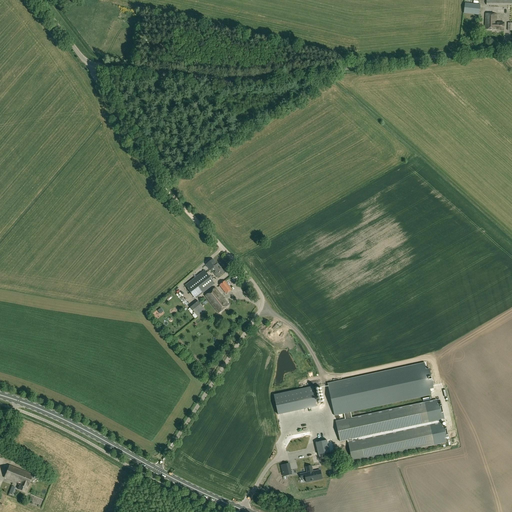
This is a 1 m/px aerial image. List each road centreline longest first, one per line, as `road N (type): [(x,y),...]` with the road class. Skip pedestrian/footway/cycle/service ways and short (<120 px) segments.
road 1 (unclassified): [(511,47),(223,80),(87,65),(39,0)]
road 2 (unclassified): [(156,470),(261,306),(255,286),(222,248)]
road 3 (track): [(222,248),(159,181),(87,65)]
road 4 (primary): [(156,470),(0,395)]
